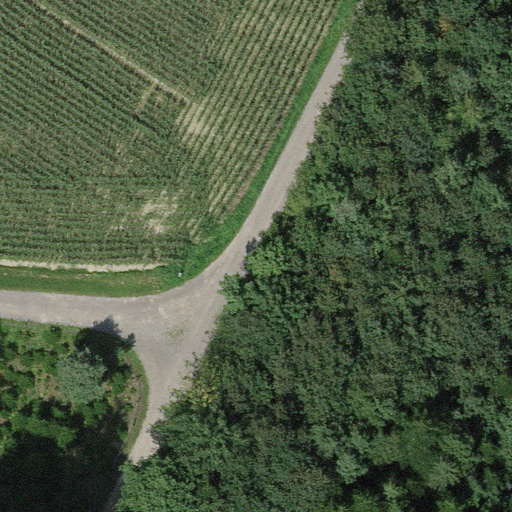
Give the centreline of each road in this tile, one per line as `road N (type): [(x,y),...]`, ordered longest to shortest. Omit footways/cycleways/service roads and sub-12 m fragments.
road 1 (track): [(385,0),(212,328),(0,311)]
road 2 (track): [(212,328),(116,511)]
